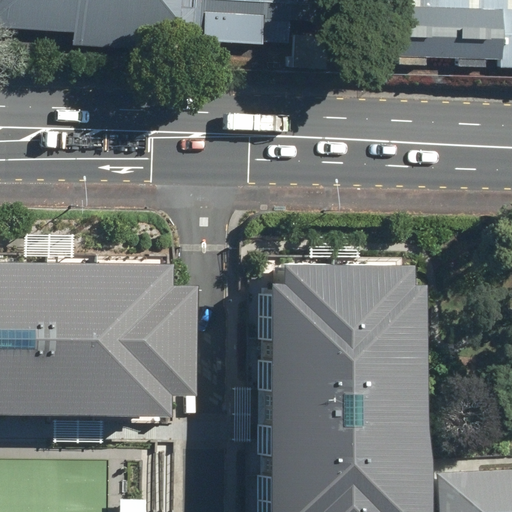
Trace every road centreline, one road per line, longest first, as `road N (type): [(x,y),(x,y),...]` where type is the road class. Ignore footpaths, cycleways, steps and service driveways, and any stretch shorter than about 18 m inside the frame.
road 1 (residential): [(203,134),(200,511)]
road 2 (primary): [(511,144),(203,134)]
road 3 (primary): [(203,134),(0,132)]
